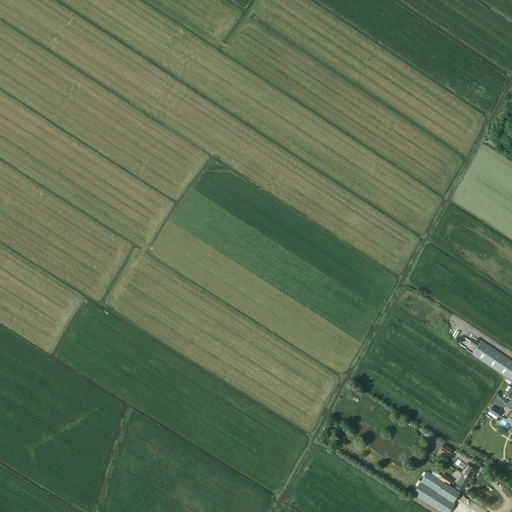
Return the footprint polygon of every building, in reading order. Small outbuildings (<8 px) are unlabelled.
[(472,355),(511,381),(511,361),(482,341),(472,355)] [(502,412),(492,406),(489,411),(498,418),(502,412)] [(453,450),(444,444),(440,450),(449,456),(453,450)] [(455,458),(453,463),(459,466),(462,461),(455,458)] [(464,468),(466,469),(463,475),(465,477),(466,476),(471,479),(476,471),(468,466),(469,465),(466,463),(464,468)] [(441,511),(449,511),(455,504),(454,503),(438,493),(445,483),(440,479),(428,472),(413,494),(441,511)] [(443,474),(440,479),(445,483),(449,485),(452,480),(443,474)] [(465,477),(463,475),(462,476),(460,475),(459,477),(460,478),(457,484),(465,488),(471,479),(466,476),(465,477)] [(445,483),(438,493),(454,503),(460,493),(445,483)]
